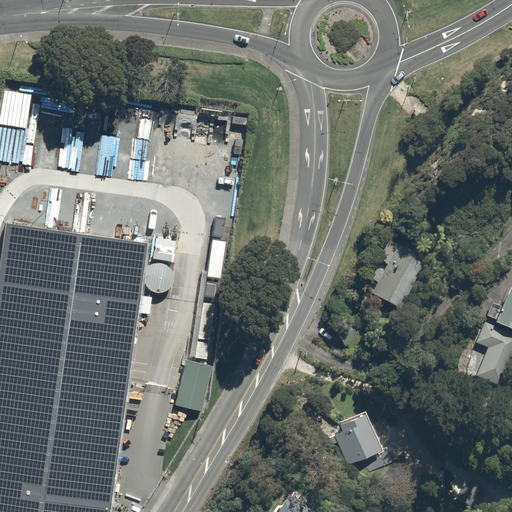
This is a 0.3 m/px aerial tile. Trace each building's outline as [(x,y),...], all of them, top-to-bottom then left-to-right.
[(30,94),(3,90),(0,112),(0,124),(26,127),(30,94)] [(121,115),(101,113),(94,174),(114,177),(121,115)] [(148,141),(135,139),(133,158),(146,159),(148,141)] [(4,226),(0,255),(0,511),(108,511),(126,380),(144,245),(4,226)] [(388,238),(379,258),(382,260),(368,289),(401,305),(424,255),(388,238)] [(144,268),(142,270),(142,273),(141,275),(141,278),(142,281),(143,283),(145,285),(146,287),(148,289),(151,290),(153,290),(156,291),(158,291),(161,290),(163,289),(166,287),(167,286),(169,284),(170,281),(171,279),(171,276),(171,274),(170,271),(169,269),(168,266),(166,265),(164,263),(162,262),(159,261),(157,261),(154,261),(152,261),(149,262),(147,264),(145,266),(144,268)] [(496,307),(487,302),(482,313),(491,317),(491,319),(511,328),(511,283),(507,281),(496,307)] [(202,299),(195,337),(208,340),(214,301),(202,299)] [(511,333),(482,320),(473,340),(485,346),(473,373),(494,382),(511,342),(511,333)] [(206,359),(209,340),(208,340),(195,337),(193,337),(190,357),(206,359)] [(201,412),(212,366),(185,360),(178,390),(174,405),(201,412)] [(335,430),(331,432),(344,463),(380,449),(363,408),(332,421),(335,430)] [(311,511),(285,492),(270,511),(311,511)]
